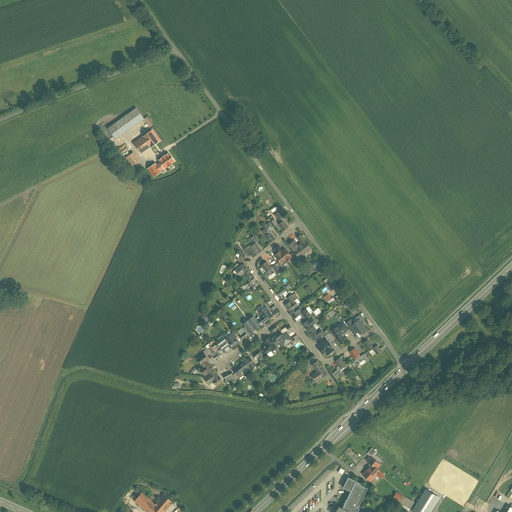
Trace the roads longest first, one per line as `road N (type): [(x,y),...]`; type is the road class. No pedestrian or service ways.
road 1 (unclassified): [(176,47),(299,222)]
road 2 (secondary): [(255,511),(404,369)]
road 3 (unclassified): [(0,116),(176,47)]
road 4 (secondary): [(404,369),(511,266)]
road 5 (unclassified): [(299,222),(376,326)]
road 6 (unclassified): [(376,326),(322,358),(285,312)]
road 7 (unclassified): [(285,312),(253,263),(299,222)]
